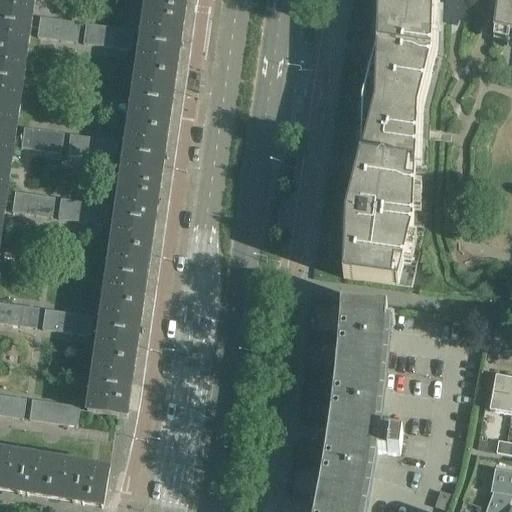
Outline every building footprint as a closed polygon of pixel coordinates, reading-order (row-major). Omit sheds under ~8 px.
[(0,0),(0,51),(28,55),(35,0),(0,0)] [(147,0),(146,8),(145,15),(184,20),(186,0),(147,0)] [(378,0),(377,46),(362,102),(360,160),(346,219),(343,280),(398,288),(411,290),(426,230),(431,112),(445,55),(446,27),(467,11),(461,0),(378,0)] [(511,0),(498,0),(493,34),(511,37),(511,0)] [(145,15),(137,71),(176,77),(184,20),(145,15)] [(81,25),(42,19),(39,39),(79,44),(81,25)] [(135,33),(88,26),(85,46),(132,52),(135,33)] [(0,51),(0,108),(20,111),(28,55),(0,51)] [(137,71),(129,127),(168,133),(176,77),(137,71)] [(0,108),(0,172),(11,174),(20,111),(0,108)] [(129,127),(121,183),(120,190),(159,195),(168,133),(129,127)] [(65,136),(26,130),(23,150),(62,156),(65,136)] [(119,144),(72,137),(69,157),(116,164),(119,144)] [(0,172),(0,229),(3,230),(11,174),(0,172)] [(120,190),(112,246),(151,251),(159,195),(120,190)] [(56,199),(16,194),(14,213),(53,219),(56,199)] [(110,208),(62,200),(60,220),(107,227),(110,208)] [(112,246),(104,301),(143,307),(151,251),(112,246)] [(104,301),(96,357),(135,362),(143,307),(104,301)] [(40,310),(0,305),(0,306),(0,324),(37,330),(40,310)] [(325,459),(318,501),(315,511),(368,511),(378,454),(400,458),(403,438),(381,435),(386,398),(389,364),(392,324),(387,324),(388,309),(342,307),(341,315),(330,427),(329,437),(325,459)] [(94,319),(46,312),(43,331),(91,338),(94,319)] [(96,357),(88,412),(127,418),(135,362),(96,357)] [(511,380),(496,378),(492,398),(490,412),(511,417),(511,414),(511,380)] [(27,400),(0,396),(0,416),(24,420),(25,414),(27,400)] [(81,408),(33,401),(31,415),(30,421),(78,428),(80,411),(81,408)] [(487,444),(480,443),(478,451),(486,453),(487,444)] [(506,444),(499,443),(496,454),(504,456),(506,444)] [(4,451),(0,474),(0,490),(20,494),(20,495),(30,497),(30,496),(53,499),(59,461),(4,451)] [(59,461),(53,499),(75,503),(75,505),(85,506),(86,505),(104,508),(110,469),(59,461)] [(510,511),(511,507),(511,472),(496,470),(492,493),(494,494),(487,511),(510,511)]
